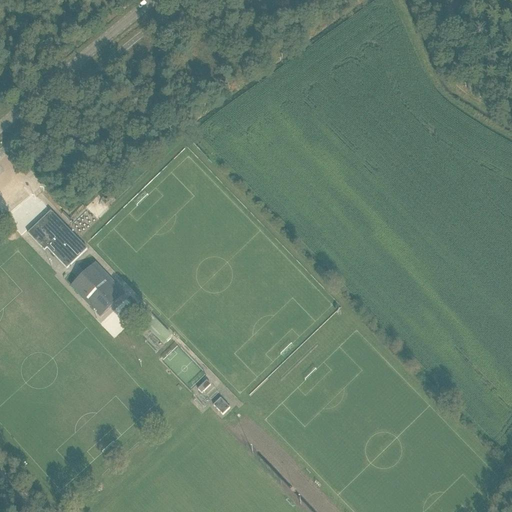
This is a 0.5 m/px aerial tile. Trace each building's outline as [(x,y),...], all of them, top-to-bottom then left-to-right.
[(28,234),(44,251),(47,248),(52,254),(67,269),(87,249),(80,242),(58,219),(51,212),(28,234)] [(101,317),(123,296),(93,266),(71,287),(101,317)] [(171,337),(174,334),(152,311),(149,314),(171,337)] [(140,322),(163,344),(170,337),(147,315),(140,322)] [(220,399),(213,406),(222,415),(229,409),(220,399)]
